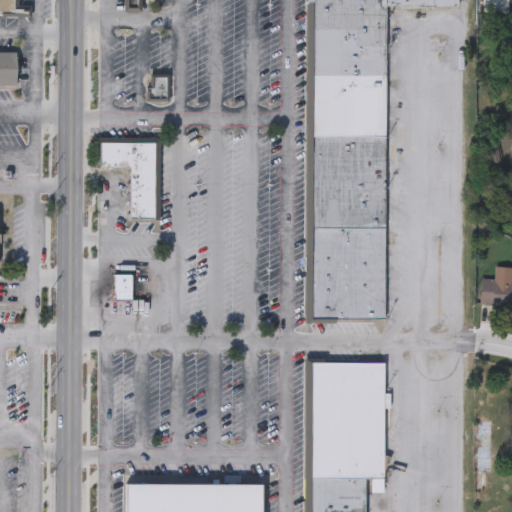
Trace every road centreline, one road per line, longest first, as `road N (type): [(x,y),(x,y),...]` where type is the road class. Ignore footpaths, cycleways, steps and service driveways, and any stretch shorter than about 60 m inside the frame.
road 1 (secondary): [(69,511),(72,0)]
road 2 (residential): [(283,0),(285,511)]
road 3 (tertiary): [(71,338),(387,341),(511,353)]
